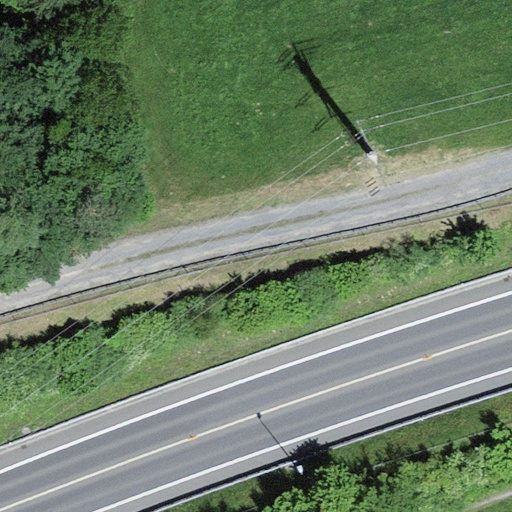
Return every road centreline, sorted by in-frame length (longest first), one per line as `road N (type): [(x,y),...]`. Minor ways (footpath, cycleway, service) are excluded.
road 1 (trunk): [(511,335),(381,372),(1,511)]
road 2 (track): [(0,300),(511,165)]
